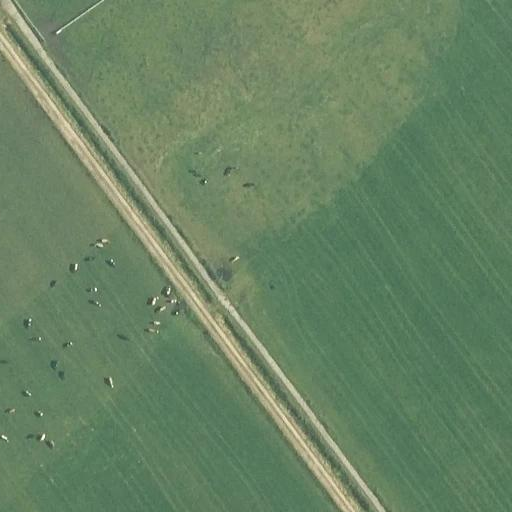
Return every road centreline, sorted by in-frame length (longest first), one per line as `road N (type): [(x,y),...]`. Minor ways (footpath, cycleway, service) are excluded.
road 1 (track): [(382,511),(4,0)]
road 2 (track): [(0,41),(350,511)]
